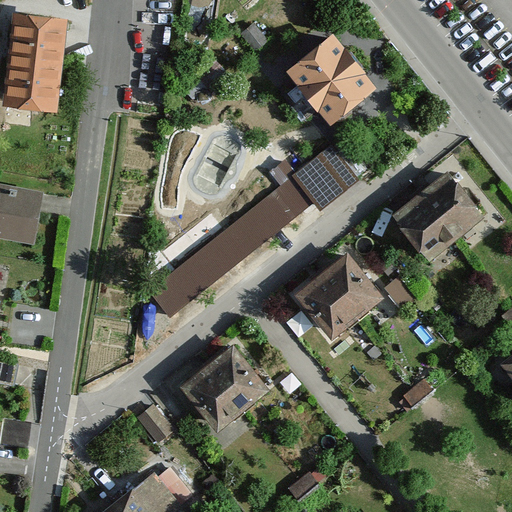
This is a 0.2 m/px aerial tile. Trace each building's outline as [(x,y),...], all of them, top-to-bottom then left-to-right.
[(62,15),(7,10),(0,102),(0,106),(54,110),(62,15)] [(335,37),(286,76),(328,130),(378,91),(335,37)] [(321,208),(362,176),(334,141),(293,172),(321,208)] [(295,176),(150,286),(171,314),(315,204),(295,176)] [(454,181),(400,224),(429,260),(483,217),(454,181)] [(42,190),(0,184),(0,239),(35,244),(42,190)] [(346,258),(299,296),(331,335),(378,297),(346,258)] [(234,348),(182,389),(214,430),(266,389),(234,348)] [(21,360),(0,355),(0,389),(15,392),(21,360)] [(511,357),(501,365),(511,379),(511,357)] [(156,401),(140,414),(160,440),(177,427),(156,401)] [(153,479),(109,511),(174,511),(177,510),(153,479)]
